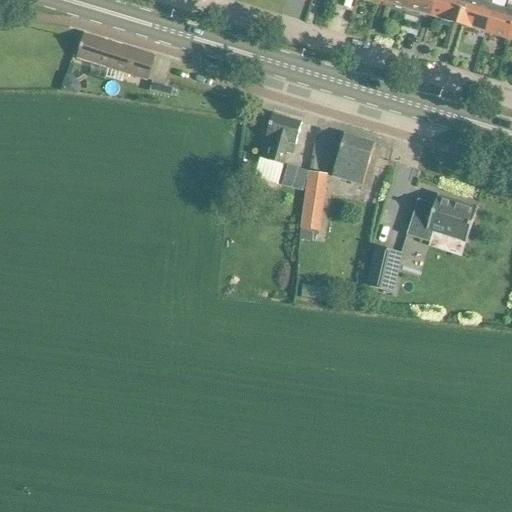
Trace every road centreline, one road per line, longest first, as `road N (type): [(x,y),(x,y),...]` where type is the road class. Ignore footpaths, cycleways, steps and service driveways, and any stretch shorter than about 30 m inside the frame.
road 1 (primary): [(511,134),(65,0)]
road 2 (residential): [(511,99),(178,0)]
